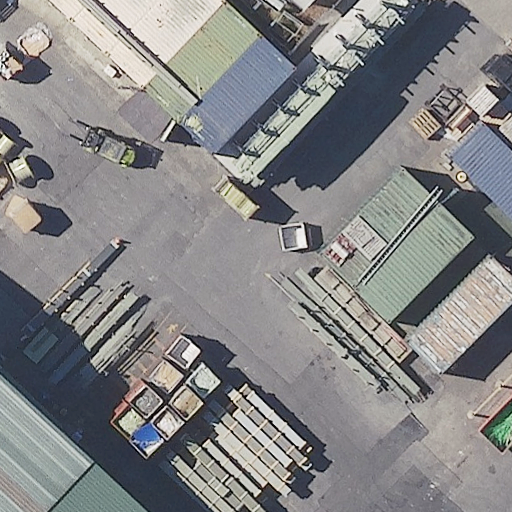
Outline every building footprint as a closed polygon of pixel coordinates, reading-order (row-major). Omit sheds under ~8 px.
[(296,64),(226,0),(48,0),(212,152),(296,64)] [(445,9),(435,0),(363,0),(336,31),(386,75),(445,9)] [(370,127),(307,64),(221,150),(285,213),(370,127)] [(511,111),(482,78),(430,126),(511,215),(511,111)] [(511,268),(409,160),(315,248),(459,400),(511,349),(511,268)] [(0,511),(155,511),(0,368),(0,511)] [(200,379),(150,429),(203,483),(254,432),(200,379)]
